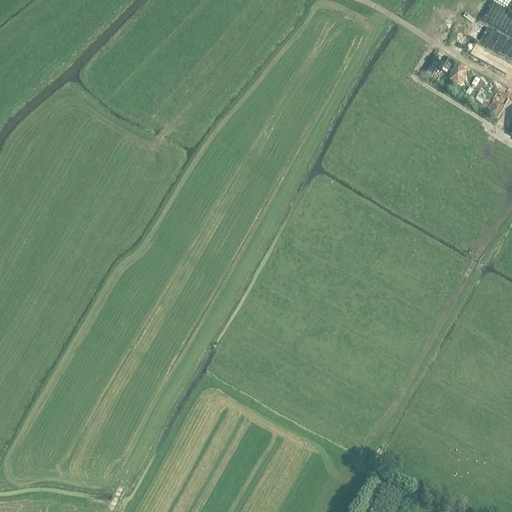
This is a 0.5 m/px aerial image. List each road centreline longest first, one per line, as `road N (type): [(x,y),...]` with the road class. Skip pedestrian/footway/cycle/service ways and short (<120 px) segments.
road 1 (track): [(354,466),(482,246)]
road 2 (track): [(511,85),(360,0)]
